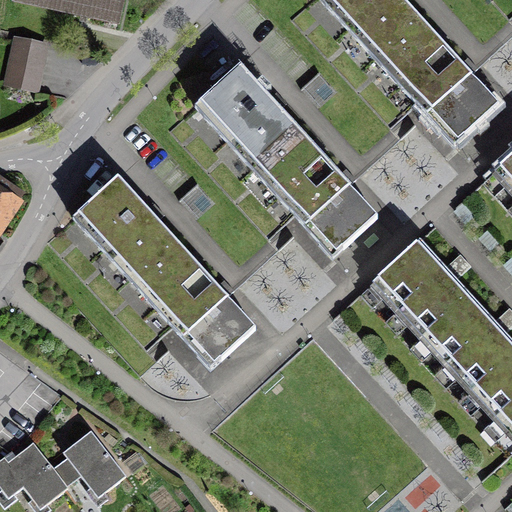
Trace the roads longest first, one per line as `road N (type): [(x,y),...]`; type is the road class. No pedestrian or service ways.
road 1 (residential): [(62,160),(102,98),(194,0)]
road 2 (unclassified): [(0,269),(62,160)]
